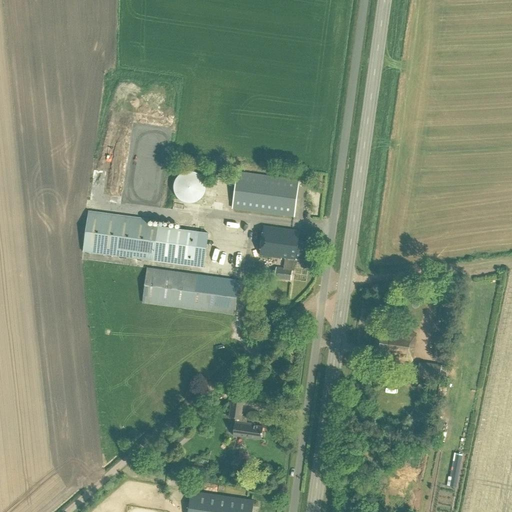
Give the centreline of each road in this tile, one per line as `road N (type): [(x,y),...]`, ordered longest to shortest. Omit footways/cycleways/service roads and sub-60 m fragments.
road 1 (track): [(324,293),(66,511)]
road 2 (unclassified): [(324,293),(365,0)]
road 3 (secondary): [(346,282),(385,0)]
road 4 (secondary): [(312,511),(346,282)]
road 5 (unclassified): [(292,511),(324,293)]
road 6 (track): [(511,261),(346,282)]
